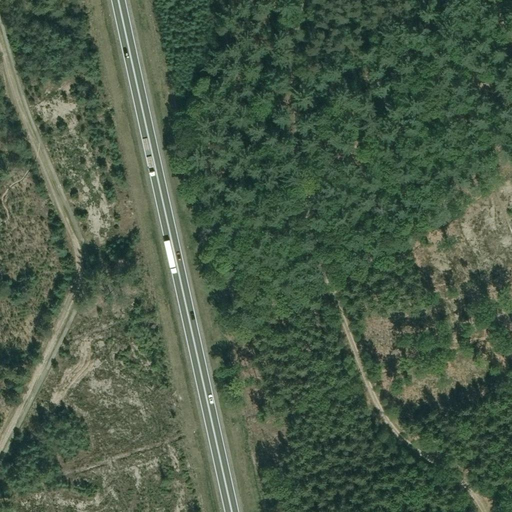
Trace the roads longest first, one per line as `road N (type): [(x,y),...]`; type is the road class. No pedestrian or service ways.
road 1 (trunk): [(233,511),(117,0)]
road 2 (track): [(0,39),(79,266),(0,445)]
road 3 (track): [(482,500),(409,446),(378,409),(311,220)]
road 4 (track): [(311,220),(291,62),(301,0)]
